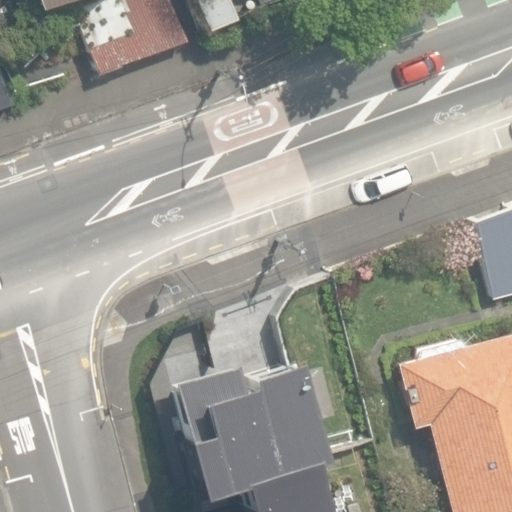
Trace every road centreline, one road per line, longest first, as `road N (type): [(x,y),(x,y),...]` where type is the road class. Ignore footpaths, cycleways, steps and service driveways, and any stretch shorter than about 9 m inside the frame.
road 1 (secondary): [(511,61),(0,248)]
road 2 (residential): [(0,259),(81,511)]
